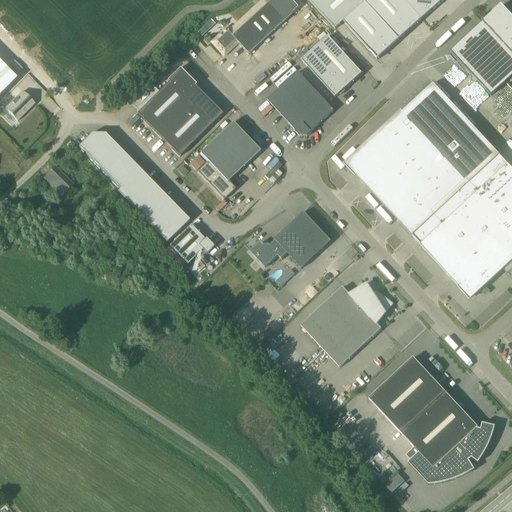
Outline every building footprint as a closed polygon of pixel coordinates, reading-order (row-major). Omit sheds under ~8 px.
[(248,56),(285,22),(264,0),(263,0),(230,31),(228,28),(212,43),(224,56),(237,44),(248,56)] [(308,0),(336,30),(343,23),(344,23),(366,3),(363,0),(308,0)] [(400,41),(422,20),(403,0),(369,0),(366,3),(400,41)] [(403,0),(422,20),(444,0),(403,0)] [(366,3),(344,23),(378,61),(400,41),(366,3)] [(511,17),(501,6),(483,23),(511,54),(511,17)] [(511,54),(483,23),(467,38),(507,82),(511,77),(511,54)] [(329,37),(302,61),(334,96),(335,98),(338,96),(362,74),(329,37)] [(467,38),(451,53),(491,97),(507,82),(467,38)] [(10,65),(19,73),(23,70),(14,61),(10,65)] [(0,62),(0,78),(8,70),(0,62)] [(182,86),(188,79),(189,79),(179,69),(167,82),(168,83),(169,83),(183,97),(186,94),(183,90),(184,88),(182,86)] [(8,70),(0,78),(0,96),(17,79),(8,70)] [(304,125),(311,132),(334,111),(320,96),(299,72),(273,96),(268,101),(275,109),(283,102),(290,95),(301,106),(312,118),(304,125)] [(253,81),(258,85),(250,93),(255,98),(270,81),(261,73),(253,81)] [(139,112),(136,114),(179,158),(222,115),(194,87),(196,85),(189,79),(188,79),(182,86),(184,88),(183,90),(186,94),(183,97),(169,83),(168,83),(159,93),(148,82),(128,101),(139,112)] [(470,299),(511,260),(511,169),(433,84),(346,165),(470,299)] [(18,122),(35,105),(23,92),(5,110),(18,122)] [(295,132),(300,137),(307,137),(312,133),(311,132),(304,125),(312,118),(301,106),(290,95),(283,102),(275,109),(296,132),(295,132)] [(223,201),(235,190),(228,183),(260,152),(232,123),(199,155),(207,164),(197,174),(223,201)] [(91,135),(78,148),(132,204),(130,206),(166,244),(189,222),(105,136),(106,136),(106,135),(91,135)] [(277,170),(281,165),(276,161),(264,177),(273,184),(281,173),(277,170)] [(62,197),(73,185),(55,168),(44,179),(62,197)] [(302,270),(332,242),(304,213),(275,240),(276,242),(270,247),(268,245),(263,246),(261,244),(251,253),(265,269),(278,257),(282,261),(288,255),(302,270)] [(204,240),(190,226),(169,247),(187,265),(203,250),(207,254),(214,247),(206,239),(204,240)] [(200,272),(205,267),(198,260),(193,264),(200,272)] [(375,298),(368,287),(367,286),(351,296),(343,288),(301,327),(340,369),(382,330),(377,324),(392,305),(379,295),(375,298)] [(462,411),(414,358),(369,399),(418,452),(462,411)] [(418,452),(421,455),(411,465),(431,487),(454,482),(477,472),(490,452),(498,429),(485,426),(484,432),(477,430),(479,428),(462,411),(418,452)]
